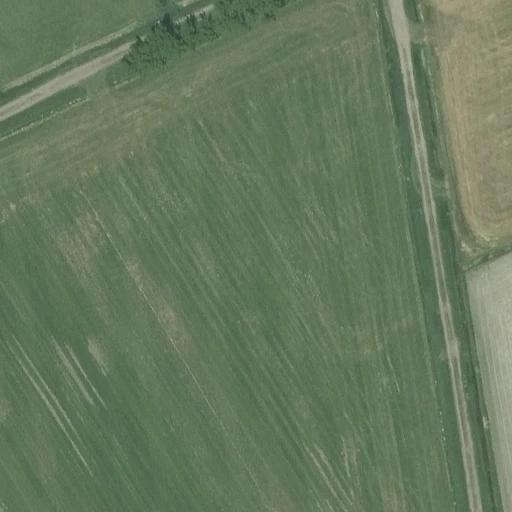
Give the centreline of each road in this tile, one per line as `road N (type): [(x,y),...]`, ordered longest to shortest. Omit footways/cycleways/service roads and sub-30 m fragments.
road 1 (track): [(477,511),(397,0)]
road 2 (track): [(0,122),(255,0)]
